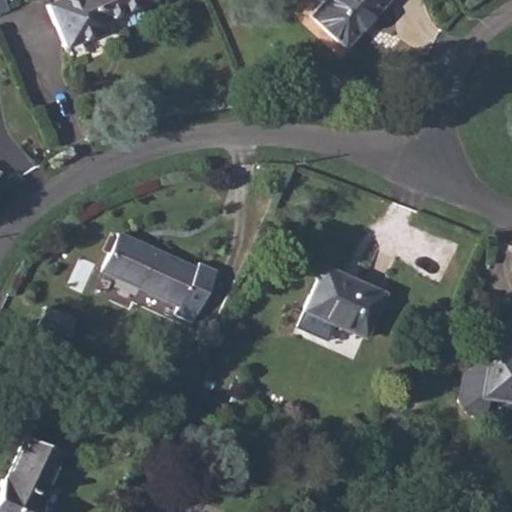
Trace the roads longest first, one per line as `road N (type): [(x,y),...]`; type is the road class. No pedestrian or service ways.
road 1 (residential): [(391,150),(226,136),(134,156),(48,199),(0,252)]
road 2 (residential): [(511,14),(467,48),(450,81),(443,119),(449,156)]
